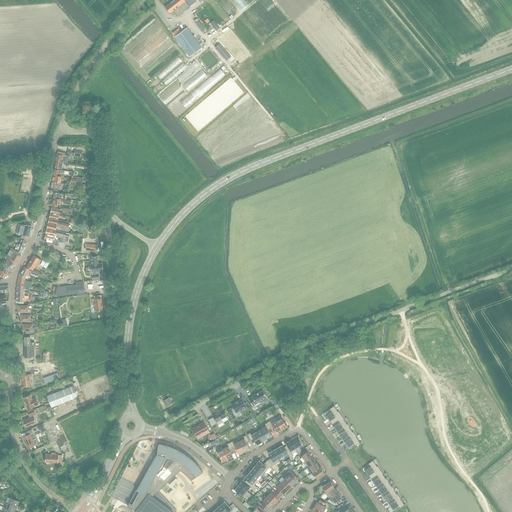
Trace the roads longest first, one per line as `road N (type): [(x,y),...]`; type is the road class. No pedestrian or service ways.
road 1 (secondary): [(511,69),(244,170),(189,207),(157,246)]
road 2 (unclassified): [(160,430),(309,341),(511,266)]
road 3 (residential): [(77,511),(30,472),(10,425),(13,280)]
road 4 (unclassified): [(62,130),(91,132),(108,209),(157,246)]
road 5 (residential): [(13,280),(62,130)]
road 6 (residential): [(232,480),(256,453),(297,430),(331,472)]
